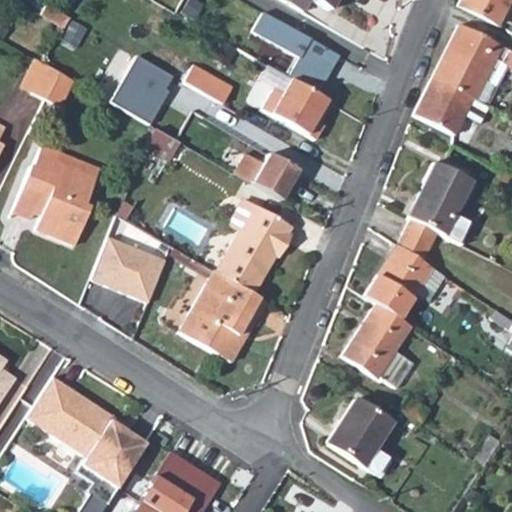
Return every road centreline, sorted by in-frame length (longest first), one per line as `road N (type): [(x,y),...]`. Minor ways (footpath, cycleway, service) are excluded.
road 1 (residential): [(431,0),(281,453)]
road 2 (residential): [(281,453),(0,283)]
